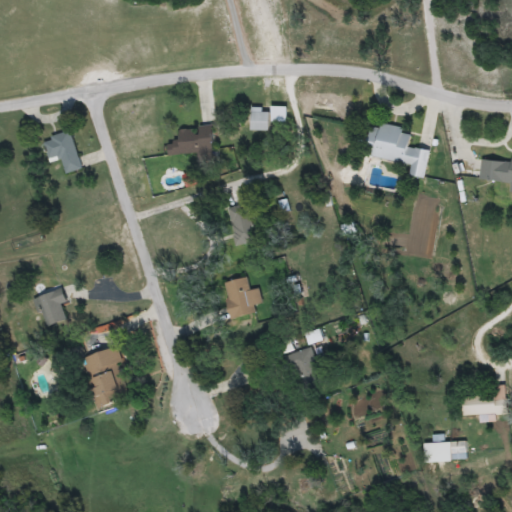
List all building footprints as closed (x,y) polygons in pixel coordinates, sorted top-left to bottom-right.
[(252,131),(270,131),(270,112),(252,112),(252,131)] [(426,179),(431,151),(410,147),(412,135),(403,133),(404,129),(372,123),(366,156),(412,165),(410,176),(426,179)] [(198,154),(199,163),(217,161),(214,127),(179,129),(180,142),(169,143),(170,156),(198,154)] [(72,132),(44,140),(50,160),(61,157),(66,174),(82,169),(72,132)] [(511,161),(482,159),(480,180),(511,183),(510,192),(511,192),(511,161)] [(228,210),(239,247),(262,241),(250,203),(228,210)] [(256,314),(255,305),(263,303),(260,288),(249,290),(248,279),(224,283),(231,318),(256,314)] [(67,302),(62,288),(35,298),(46,327),(67,320),(62,304),(67,302)] [(313,348),(287,356),(299,393),(325,384),(313,348)] [(97,409),(131,400),(117,349),(83,358),(97,409)] [(508,415),(507,385),(492,385),(492,394),(465,395),(465,420),(496,419),(496,415),(508,415)] [(467,461),(467,443),(425,443),(425,461),(467,461)]
